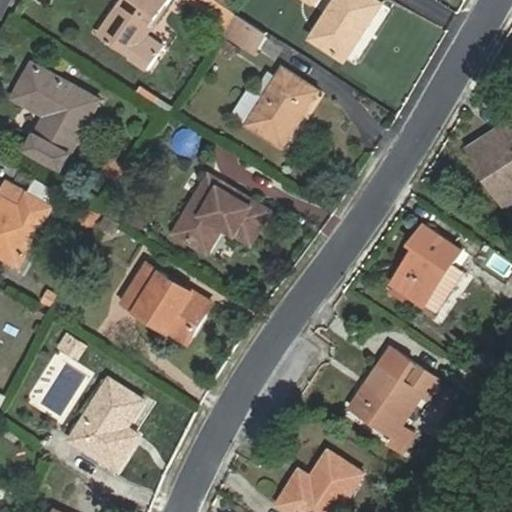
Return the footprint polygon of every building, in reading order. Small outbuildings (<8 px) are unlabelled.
[(150,33),(172,0),(125,0),(101,37),(148,69),(165,43),(150,33)] [(239,13),(219,0),(186,0),(185,2),(227,30),(239,13)] [(340,0),(316,38),(348,59),(384,4),(377,0),(340,0)] [(227,30),(226,33),(257,53),(270,33),(239,13),(227,30)] [(65,167),(102,100),(35,63),(17,96),(50,115),(32,149),(65,167)] [(285,145),(321,91),(286,69),(250,123),(285,145)] [(511,124),(474,149),(493,178),(500,174),(511,192),(511,124)] [(123,183),(131,166),(115,158),(107,175),(123,183)] [(9,183),(32,196),(42,178),(19,165),(9,183)] [(213,174),(201,195),(213,202),(225,182),(213,174)] [(226,227),(253,244),(273,211),(225,182),(213,202),(201,195),(178,233),(210,252),(226,227)] [(0,252),(22,265),(55,209),(32,196),(9,183),(0,198),(0,252)] [(89,207),(80,222),(92,229),(100,214),(89,207)] [(430,226),(417,244),(422,248),(398,284),(440,313),(467,272),(455,264),(464,251),(430,226)] [(198,296),(201,291),(148,260),(123,303),(175,335),(178,330),(196,341),(217,307),(198,296)] [(71,335),(63,347),(79,358),(87,345),(71,335)] [(443,381),(395,348),(354,407),(397,436),(393,443),(405,451),(416,435),(405,426),(425,396),(431,399),(443,381)] [(129,435),(150,403),(113,380),(75,440),(119,468),(137,440),(129,435)] [(311,486),(299,479),(283,505),(294,511),(341,511),(365,474),(332,453),(311,486)]
